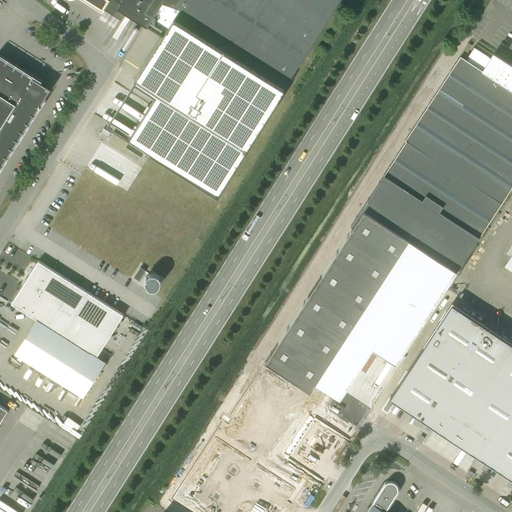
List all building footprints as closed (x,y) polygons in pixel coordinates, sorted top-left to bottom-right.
[(80,0),(102,13),(105,9),(121,19),(125,12),(147,26),(147,25),(161,2),(179,9),(184,0),(80,0)] [(184,0),(179,9),(174,18),(284,88),(339,0),(184,0)] [(174,18),(179,9),(161,2),(147,25),(163,34),(134,80),(156,94),(129,137),(218,193),(232,171),(284,88),(174,18)] [(223,417),(170,499),(189,511),(282,511),(308,473),(286,458),(329,393),(331,391),(334,390),(336,389),(341,389),(344,391),(372,347),(396,363),(457,271),(479,236),(511,186),(511,65),(494,53),(491,58),(474,47),(466,59),(464,58),(460,55),(350,226),(352,227),(265,361),(226,419),(223,417)] [(0,170),(46,98),(44,97),(50,87),(42,82),(41,82),(39,81),(39,80),(30,74),(18,92),(0,80),(0,170)] [(38,260),(11,303),(40,321),(19,354),(84,395),(105,362),(96,356),(123,314),(38,260)] [(145,270),(140,267),(134,277),(139,280),(145,270)] [(511,342),(451,303),(389,397),(434,426),(445,407),(490,437),(478,455),(511,477),(511,342)] [(366,511),(386,511),(385,511),(397,492),(397,485),(391,481),(387,481),(384,484),(366,511)]
